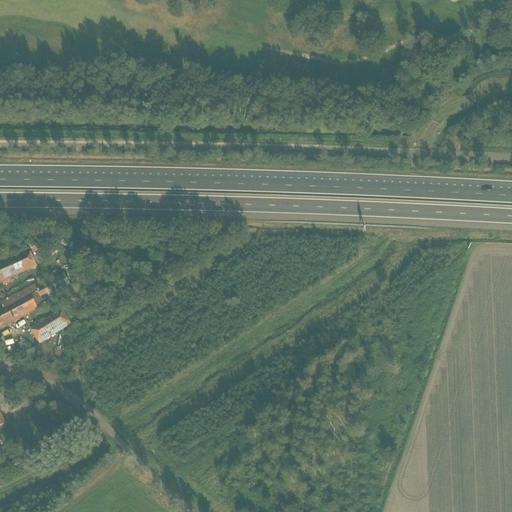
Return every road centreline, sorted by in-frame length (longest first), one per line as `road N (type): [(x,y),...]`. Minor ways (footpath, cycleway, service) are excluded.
road 1 (motorway): [(0,201),(511,217)]
road 2 (motorway): [(511,196),(0,181)]
road 3 (unclassified): [(511,158),(0,145)]
road 4 (unclassified): [(0,365),(93,413),(191,511)]
